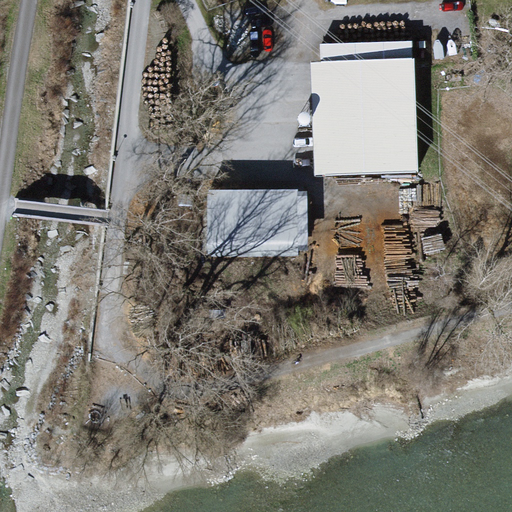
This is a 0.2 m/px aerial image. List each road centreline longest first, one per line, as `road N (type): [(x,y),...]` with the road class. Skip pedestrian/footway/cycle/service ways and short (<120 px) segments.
road 1 (track): [(511,306),(169,394),(108,342),(118,220)]
road 2 (residential): [(142,0),(118,220)]
road 3 (track): [(30,0),(0,203)]
